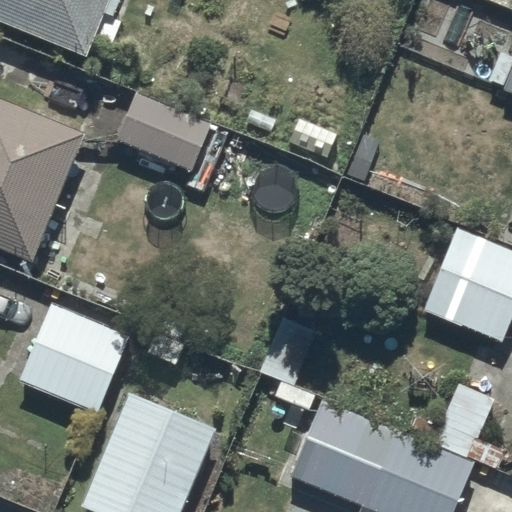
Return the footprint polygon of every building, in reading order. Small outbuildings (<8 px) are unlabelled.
[(107,0),(0,0),(0,30),(49,49),(55,33),(90,47),(107,0)] [(212,114),(138,83),(118,131),(192,161),(212,114)] [(85,121),(0,87),(0,237),(33,251),(85,121)] [(511,315),(511,242),(458,220),(425,302),(504,335),(511,315)] [(131,325),(55,294),(23,376),(98,407),(131,325)] [(318,326),(282,311),(260,365),(295,380),(318,326)] [(179,511),(216,420),(129,384),(82,498),(116,511),(179,511)] [(448,511),(473,457),(324,390),(292,466),(394,511),(448,511)]
